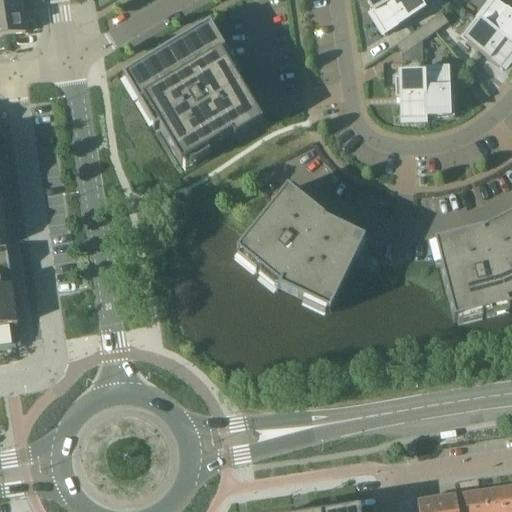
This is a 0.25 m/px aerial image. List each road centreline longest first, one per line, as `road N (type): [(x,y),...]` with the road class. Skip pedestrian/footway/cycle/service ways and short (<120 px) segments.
road 1 (residential): [(0,385),(40,379),(56,357),(11,73)]
road 2 (tertiary): [(118,393),(71,65)]
road 3 (secondary): [(190,446),(511,394)]
road 4 (residential): [(340,0),(366,138),(406,152),(445,145),(476,131),(511,97)]
road 5 (residential): [(388,511),(387,476),(511,457)]
road 6 (residential): [(71,65),(180,0)]
